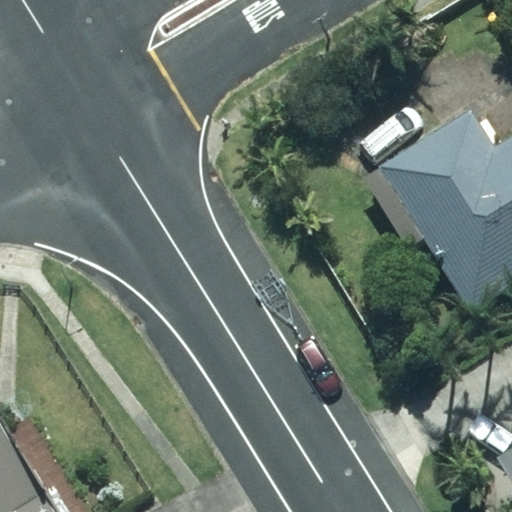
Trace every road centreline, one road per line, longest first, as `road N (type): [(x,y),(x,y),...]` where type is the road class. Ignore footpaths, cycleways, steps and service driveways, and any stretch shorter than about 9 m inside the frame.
road 1 (secondary): [(78,75),(345,511)]
road 2 (residential): [(201,0),(78,75)]
